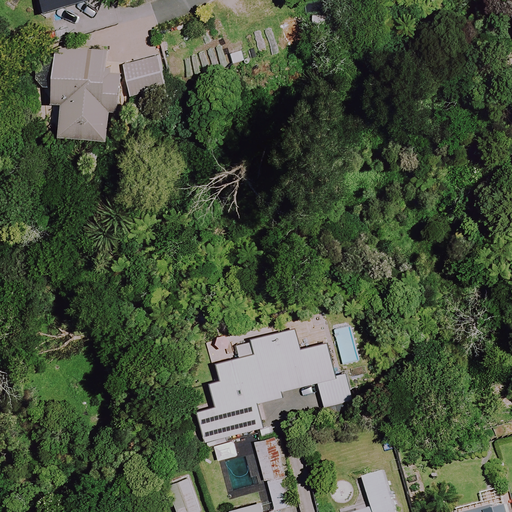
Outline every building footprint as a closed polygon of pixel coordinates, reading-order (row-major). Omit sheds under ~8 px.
[(43,0),(46,11),(84,0),(43,0)] [(105,50),(55,48),(52,101),(62,101),(60,134),(108,136),(110,109),(118,109),(120,67),(104,66),(105,50)] [(158,89),(154,62),(125,66),(129,93),(158,89)] [(305,346),(300,325),(239,340),(242,354),(219,360),(224,377),(213,380),(219,404),(200,408),(208,440),(267,425),(261,401),(287,395),(285,388),(322,379),(328,405),(355,398),(349,372),(340,374),(331,340),(305,346)] [(264,438),(252,442),(262,481),(266,480),(274,510),(290,505),(283,478),(275,480),(264,438)] [(395,511),(385,471),(365,477),(373,508),(356,511),(395,511)] [(200,511),(189,476),(167,483),(175,511),(200,511)] [(261,511),(259,501),(227,509),(228,511),(261,511)]
